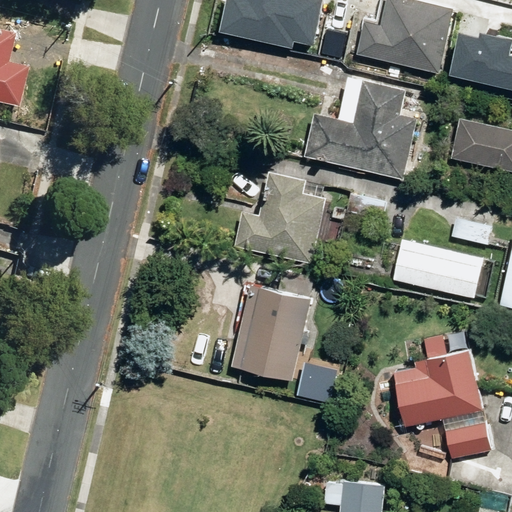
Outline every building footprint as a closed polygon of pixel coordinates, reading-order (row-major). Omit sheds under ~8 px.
[(294,42),(313,47),(323,0),(224,0),(217,34),(292,51),(294,42)] [(352,51),(433,70),(448,4),(429,0),(377,0),(373,18),(361,15),(352,51)] [(0,105),(14,109),(23,69),(2,64),(9,33),(0,30),(0,105)] [(447,77),(511,92),(511,55),(509,55),(511,40),(479,33),(478,38),(458,34),(447,77)] [(300,154),(398,174),(411,114),(393,110),(399,85),(342,72),(332,115),(309,110),(300,154)] [(315,88),(328,89),(330,81),(317,78),(315,88)] [(451,157),(511,168),(511,126),(459,117),(451,157)] [(230,244),(307,259),(323,184),(300,179),(301,173),(264,166),(254,212),(237,208),(230,244)] [(344,212),(379,218),(383,197),(348,190),(344,212)] [(329,214),(339,217),(343,198),(332,197),(329,214)] [(449,236),(486,242),(489,223),(452,217),(449,236)] [(496,302),(511,305),(511,225),(496,302)] [(389,278),(470,295),(479,255),(398,237),(389,278)] [(227,364),(288,377),(295,341),(301,342),(304,328),(299,327),(306,294),(243,282),(227,364)] [(388,369),(399,423),(442,414),(444,420),(456,418),(455,412),(478,407),(465,346),(409,357),(411,365),(388,369)] [(441,426),(447,455),(487,448),(481,418),(441,426)] [(378,511),(380,479),(338,476),(337,480),(322,479),(320,500),(337,501),(336,511),(378,511)]
